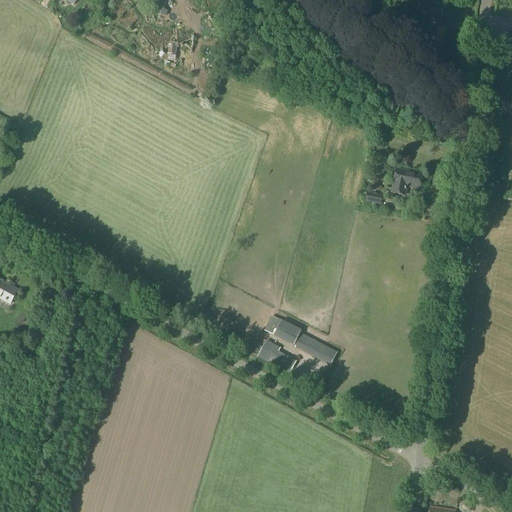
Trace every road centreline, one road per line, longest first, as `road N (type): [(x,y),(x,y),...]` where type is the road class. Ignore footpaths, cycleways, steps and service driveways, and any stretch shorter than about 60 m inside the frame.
road 1 (unclassified): [(419,460),(0,235)]
road 2 (tertiary): [(419,460),(485,0)]
